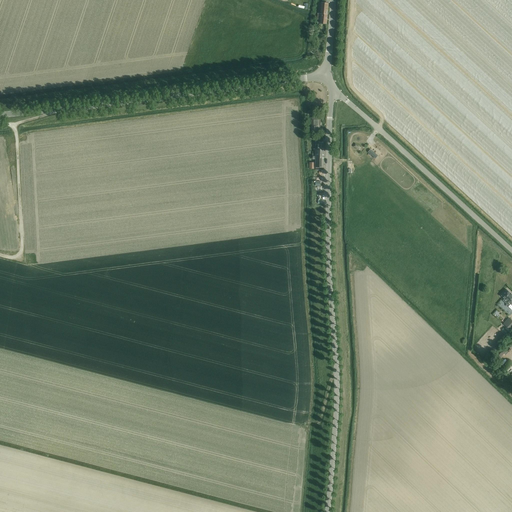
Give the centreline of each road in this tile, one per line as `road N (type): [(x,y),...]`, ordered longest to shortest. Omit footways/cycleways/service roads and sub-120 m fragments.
road 1 (tertiary): [(327,511),(336,412),(328,254),(334,90)]
road 2 (tertiary): [(0,115),(322,73)]
road 3 (tertiary): [(511,250),(334,90)]
road 4 (track): [(0,255),(21,250),(15,131),(0,123)]
